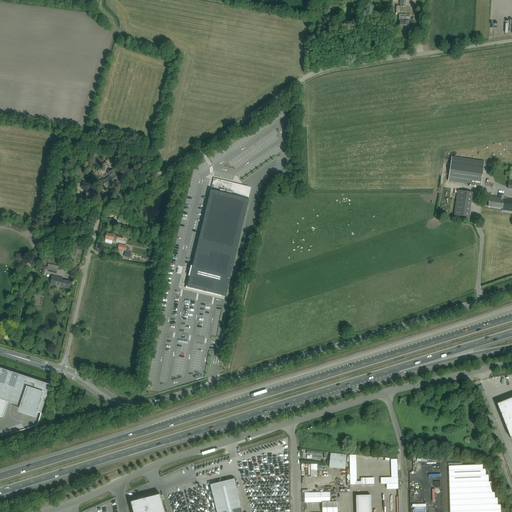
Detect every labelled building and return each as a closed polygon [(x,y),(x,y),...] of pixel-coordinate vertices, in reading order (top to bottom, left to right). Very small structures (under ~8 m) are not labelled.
[(400,21),(400,30),(406,30),(406,29),(412,29),(412,24),(412,21),(400,21)] [(481,186),(484,167),(484,161),(452,157),(448,182),(481,186)] [(205,161),(198,166),(200,170),(207,166),(205,161)] [(110,177),(102,182),(106,188),(109,187),(108,186),(114,183),(114,184),(120,180),(116,173),(115,174),(113,170),(108,173),(110,177)] [(79,197),(80,197),(80,183),(77,183),(77,186),(73,186),(73,197),(72,197),(72,202),(79,202),(79,197)] [(231,276),(249,198),(211,189),(192,267),(188,287),(227,296),(231,276)] [(100,191),(87,190),(86,198),(99,198),(100,191)] [(458,190),(454,215),(469,217),(472,193),(458,190)] [(507,199),(507,198),(504,198),(504,195),(499,195),(498,198),(489,197),(488,207),(502,209),(502,210),(511,211),(511,199),(509,199),(507,199)] [(121,215),(116,222),(129,230),(133,223),(121,215)] [(123,237),(107,233),(105,239),(116,242),(117,239),(122,241),(123,237)] [(49,234),(48,241),(53,241),(53,246),(63,248),(64,244),(66,244),(66,237),(55,236),(55,235),(49,234)] [(127,246),(119,244),(118,249),(126,251),(132,253),(133,247),(127,245),(127,246)] [(58,277),(53,276),(51,284),(64,287),(69,288),(71,282),(62,280),(63,278),(58,277)] [(0,417),(3,417),(8,403),(22,407),(37,412),(41,414),(51,385),(0,368),(0,417)] [(511,398),(497,404),(510,438),(511,437),(511,398)] [(323,452),(304,450),(303,460),(322,462),(323,452)] [(330,453),(329,467),(345,469),(346,455),(330,453)] [(210,485),(212,494),(216,511),(242,511),(237,489),(238,489),(235,478),(230,479),(231,480),(210,485)] [(164,511),(161,495),(131,502),(133,511),(164,511)] [(371,511),(371,496),(356,496),(356,511),(371,511)] [(322,511),(337,511),(337,502),(322,502),(322,511)]
